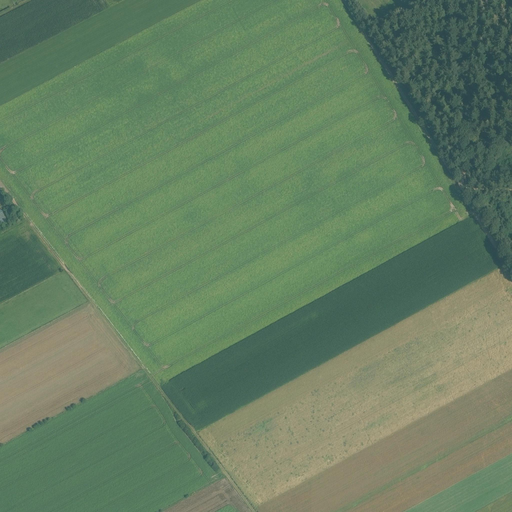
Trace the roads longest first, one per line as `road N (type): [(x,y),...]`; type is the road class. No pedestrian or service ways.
road 1 (track): [(253,511),(0,184)]
road 2 (track): [(463,192),(342,0)]
road 3 (track): [(463,192),(455,0)]
